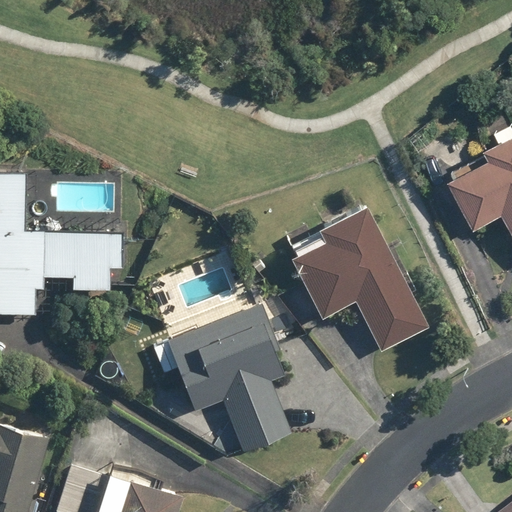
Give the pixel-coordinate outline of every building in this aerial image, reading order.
[(511,128),(477,149),(483,159),(444,181),(470,228),(497,213),(511,239),(511,128)] [(117,232),(17,229),(19,168),(0,167),(0,310),(31,311),(31,287),(37,288),(38,273),(66,274),(66,288),(104,289),(104,265),(116,266),(117,232)] [(421,326),(355,201),(307,226),(309,230),(284,243),(288,251),(281,255),(313,316),(347,298),(374,350),(421,326)] [(148,339),(158,367),(170,363),(186,409),(217,398),(236,451),(288,433),(266,370),(280,365),(257,300),(148,339)] [(0,511),(20,511),(40,432),(0,421),(0,511)] [(90,511),(102,468),(63,458),(49,510),(57,511),(90,511)] [(168,511),(174,491),(115,476),(105,511),(168,511)] [(511,511),(511,496),(494,511),(511,511)]
